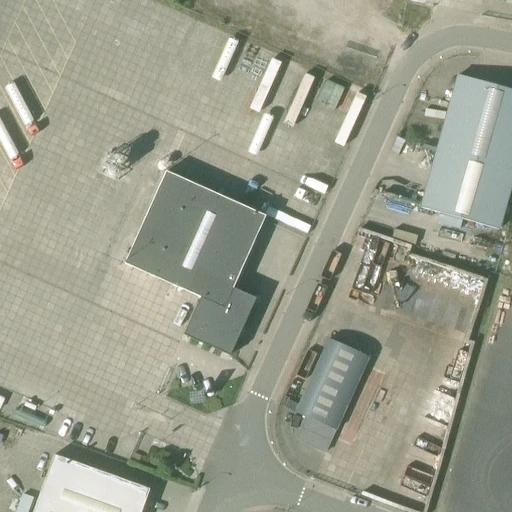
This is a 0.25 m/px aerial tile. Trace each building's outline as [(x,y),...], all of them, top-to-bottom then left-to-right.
[(499,231),(511,182),(511,91),(458,76),(421,209),(499,231)] [(306,114),(313,85),(303,83),(296,112),(306,114)] [(327,129),(333,111),(323,108),(317,126),(327,129)] [(230,356),(255,300),(233,290),(265,217),(166,173),(124,265),(200,299),(184,336),(230,356)] [(369,358),(329,340),(295,413),(335,432),(369,358)] [(141,511),(149,491),(54,456),(33,511),(141,511)] [(404,504),(425,510),(428,499),(407,493),(404,504)] [(27,511),(32,500),(22,496),(15,511),(27,511)]
